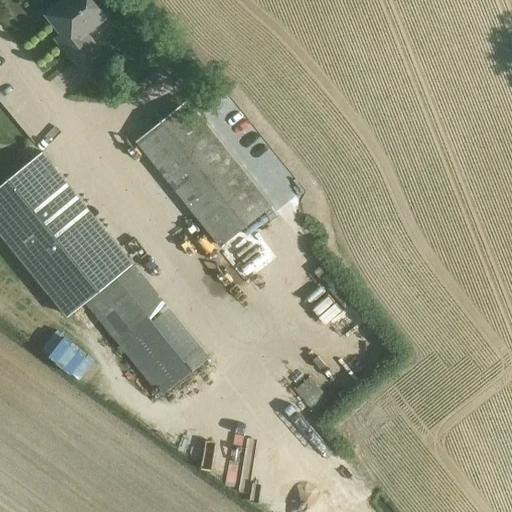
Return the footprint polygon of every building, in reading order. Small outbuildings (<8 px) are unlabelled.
[(108,16),(94,0),(63,0),(46,14),(56,27),(59,24),(64,30),(55,38),(65,51),(68,48),(87,71),(106,56),(87,33),(108,16)] [(271,205),(188,100),(137,141),(221,246),(271,205)] [(133,263),(42,151),(0,185),(0,230),(69,315),(133,263)] [(297,388),(316,413),(332,402),(313,376),(297,388)] [(271,477),(258,498),(269,504),(281,483),(271,477)]
